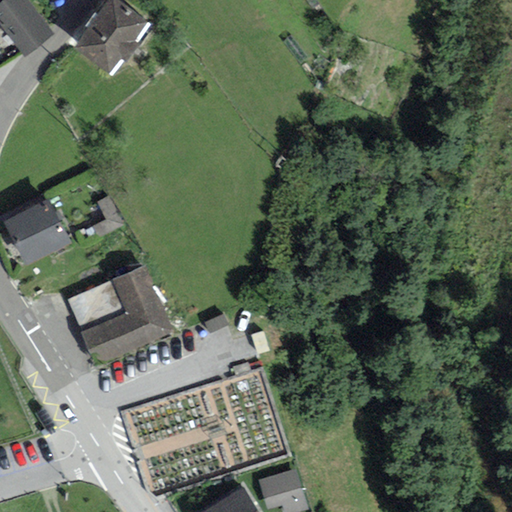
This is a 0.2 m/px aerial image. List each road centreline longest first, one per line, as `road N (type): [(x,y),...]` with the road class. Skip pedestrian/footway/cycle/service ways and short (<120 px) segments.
road 1 (tertiary): [(104,458),(0,289)]
road 2 (tertiary): [(0,118),(83,0)]
